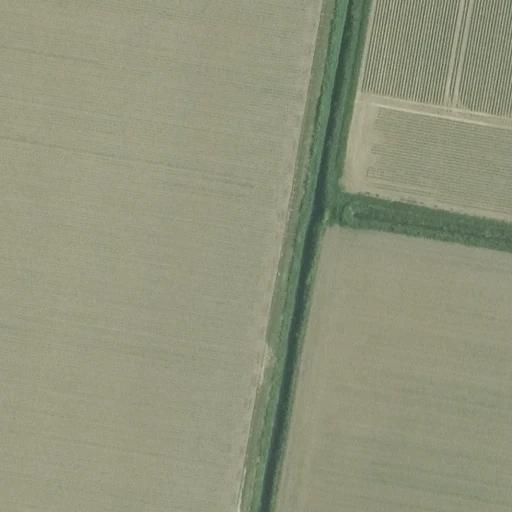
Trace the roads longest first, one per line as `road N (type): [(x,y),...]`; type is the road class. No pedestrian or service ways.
road 1 (track): [(239,511),(326,0)]
road 2 (track): [(284,511),(341,191)]
